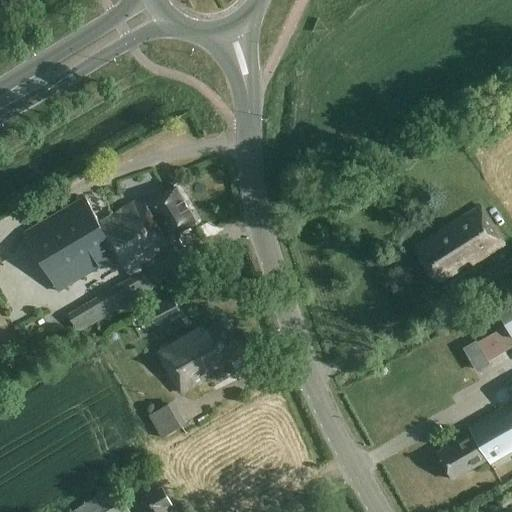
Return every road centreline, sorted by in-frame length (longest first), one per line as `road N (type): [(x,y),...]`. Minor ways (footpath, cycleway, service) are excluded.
road 1 (tertiary): [(379,511),(309,378),(284,307),(255,205),(248,103),(230,30)]
road 2 (primary): [(0,115),(168,21)]
road 3 (primary): [(144,0),(0,90)]
